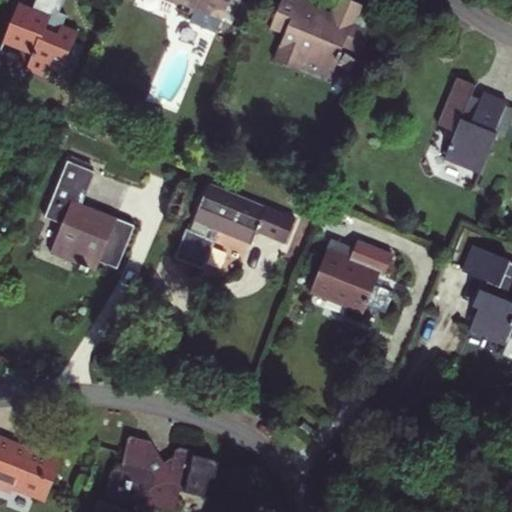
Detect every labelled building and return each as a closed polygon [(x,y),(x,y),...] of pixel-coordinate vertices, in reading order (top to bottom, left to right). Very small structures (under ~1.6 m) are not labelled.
[(55,0),(34,0),(34,1),(30,0),(8,0),(0,19),(0,28),(26,40),(20,56),(37,63),(41,52),(54,59),(72,21),(57,14),(52,23),(40,17),(46,4),(52,7),(55,0)] [(158,0),(157,6),(174,13),(178,6),(204,18),(210,0),(158,0)] [(297,0),(264,0),(256,21),(272,27),(262,53),(288,64),(295,48),(321,58),(331,39),(351,46),(359,24),(342,17),(348,0),(322,0),(319,8),(316,14),(296,6),(297,0)] [(457,89),(438,81),(419,131),(438,139),(428,163),(464,178),(481,137),(477,136),(490,105),(466,95),(461,106),(453,102),(457,89)] [(86,160),(58,148),(34,205),(51,212),(39,242),(86,262),(91,253),(107,259),(125,216),(72,194),(86,160)] [(252,201),(197,178),(184,207),(196,212),(190,224),(172,216),(160,247),(192,261),(211,220),(244,231),(248,221),(276,232),(286,210),(255,197),(252,201)] [(342,240),(316,230),(293,284),(346,307),(349,299),(358,277),(364,263),(337,252),(342,240)] [(492,266),(454,250),(444,276),(472,288),(470,296),(461,294),(452,312),(458,315),(451,335),(487,351),(502,315),(511,318),(511,272),(509,271),(501,290),(484,283),(492,266)] [(358,277),(349,299),(368,306),(377,284),(358,277)] [(59,449),(0,423),(0,478),(9,482),(10,477),(42,491),(59,449)] [(127,441),(107,439),(104,470),(98,470),(95,493),(87,493),(79,511),(105,511),(106,503),(168,510),(170,488),(196,490),(197,468),(207,468),(208,450),(183,448),(183,441),(162,440),(161,452),(160,464),(148,473),(125,471),(127,441)] [(127,441),(125,471),(148,473),(160,464),(161,452),(148,459),(131,441),(127,441)]
